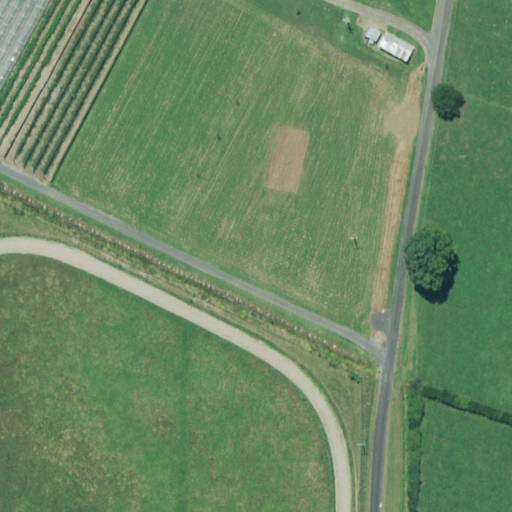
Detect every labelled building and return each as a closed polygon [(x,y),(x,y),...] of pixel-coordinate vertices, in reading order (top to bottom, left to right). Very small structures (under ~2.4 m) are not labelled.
[(68,193),(168,0),(157,0),(59,189),(68,193)] [(171,241),(285,0),(176,0),(82,199),(171,241)] [(384,33),(375,27),(369,36),(378,42),(384,33)] [(418,48),(389,33),(382,47),(410,62),(418,48)] [(313,105),(299,103),(267,295),(289,298),(329,57),(322,55),(313,105)]
